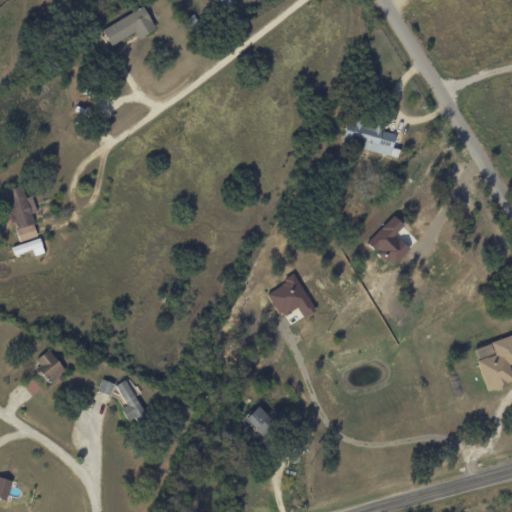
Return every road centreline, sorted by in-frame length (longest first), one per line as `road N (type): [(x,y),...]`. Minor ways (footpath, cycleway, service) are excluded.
road 1 (tertiary): [(511,216),(380,0)]
road 2 (tertiary): [(368,511),(511,471)]
